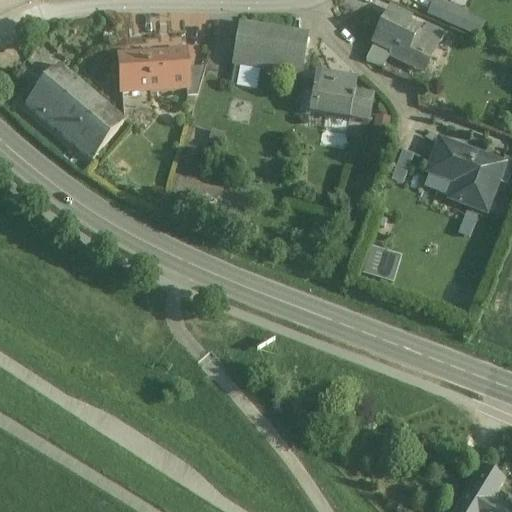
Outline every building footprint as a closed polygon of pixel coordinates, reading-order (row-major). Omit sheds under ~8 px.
[(457,14),(434,4),(428,16),(451,27),(457,14)] [(410,19),(396,12),(393,19),(387,16),(373,45),(374,45),(390,53),(389,56),(389,57),(414,69),(419,58),(421,59),(422,58),(420,57),(422,54),(428,57),(435,41),(421,34),(422,33),(407,26),(410,19)] [(56,24),(25,61),(47,79),(58,66),(59,66),(83,36),(66,22),(56,24)] [(445,34),(426,25),(422,33),(421,34),(435,41),(440,44),(445,34)] [(290,36),(240,27),(233,65),(283,73),(290,36)] [(390,53),(374,45),(366,62),(383,69),(389,57),(389,56),(390,53)] [(184,56),(119,61),(121,97),(122,96),(186,92),(187,92),(185,71),(184,56)] [(59,66),(58,66),(47,79),(25,105),(92,162),(125,123),(59,66)] [(204,70),(185,71),(187,92),(186,92),(186,99),(196,98),(204,70)] [(355,84),(306,76),(299,114),(325,118),(325,116),(348,120),(348,122),(369,126),(372,105),(352,102),(355,84)] [(224,136),(211,133),(208,145),(221,148),(224,136)] [(502,168),(440,145),(428,176),(463,189),(457,205),(485,215),(502,168)] [(391,181),(402,185),(411,154),(400,151),(391,181)] [(407,175),(416,178),(421,159),(412,157),(407,175)] [(393,276),(399,257),(376,251),(370,269),(393,276)] [(503,486),(482,473),(457,511),(486,511),(498,494),(503,486)] [(511,511),(511,502),(498,494),(486,511),(511,511)]
